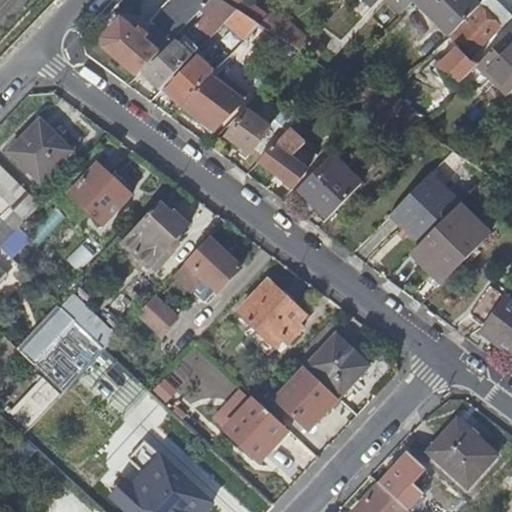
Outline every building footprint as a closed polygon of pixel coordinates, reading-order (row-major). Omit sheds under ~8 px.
[(170,39),(208,0),(170,0),(148,24),(155,29),(170,39)] [(220,0),(236,10),(245,0),(220,0)] [(258,25),(268,14),(249,0),(245,0),(236,10),(258,25)] [(415,0),(415,1),(448,35),(477,5),(471,0),(415,0)] [(484,0),(479,7),(451,36),(472,57),(511,16),(511,15),(497,0),(484,0)] [(448,35),(450,37),(451,36),(479,7),(477,5),(448,35)] [(298,53),(308,42),(273,9),(268,14),(258,25),(298,53)] [(211,74),(258,25),(236,10),(225,22),(236,32),(205,66),(198,59),(166,92),(181,106),(196,90),(211,74)] [(137,77),(171,40),(170,39),(155,29),(145,40),(123,20),(105,39),(105,47),(137,77)] [(478,65),(477,66),(508,97),(511,93),(511,92),(511,37),(508,34),(478,65)] [(160,91),(192,57),(176,43),(145,76),(160,91)] [(477,66),(478,65),(470,61),(456,47),(435,68),(455,89),(477,66)] [(242,103),(211,74),(196,90),(181,106),(214,132),(242,103)] [(366,92),(372,84),(364,79),(358,86),(366,92)] [(329,106),(321,98),(288,132),(264,157),(259,162),(293,187),(306,170),(283,154),(329,106)] [(417,128),(425,119),(402,99),(391,112),(417,128)] [(264,157),(288,132),(276,122),(271,128),(247,111),(227,138),(250,155),(254,150),(264,157)] [(73,151),(41,120),(10,152),(41,183),(73,151)] [(324,162),(331,155),(324,147),(316,155),(324,162)] [(361,185),(331,155),(324,162),(298,190),(327,219),(361,185)] [(0,249),(11,261),(30,242),(17,229),(41,206),(0,164),(0,208),(7,216),(2,220),(0,218),(0,249)] [(132,196),(98,164),(69,195),(103,226),(132,196)] [(461,205),(431,175),(393,213),(414,234),(421,227),(430,235),(455,210),(461,205)] [(160,203),(139,226),(165,250),(190,224),(177,211),(173,215),(160,203)] [(455,210),(430,235),(413,252),(443,283),(485,241),(455,210)] [(186,263),(174,276),(182,283),(194,270),(203,279),(217,293),(241,268),(209,239),(186,263)] [(66,260),(78,272),(96,255),(85,243),(66,260)] [(194,270),(182,283),(191,292),(203,279),(194,270)] [(511,278),(503,287),(511,296),(511,278)] [(282,291),(270,280),(239,312),(276,347),(307,315),(294,303),(297,300),(285,288),(282,291)] [(469,315),(472,317),(486,328),(485,329),(500,340),(496,345),(511,356),(511,302),(497,292),(491,287),(469,315)] [(156,296),(142,310),(164,331),(177,317),(156,296)] [(59,329),(66,335),(95,360),(106,349),(72,315),(59,329)] [(66,335),(36,366),(64,393),(95,360),(66,335)] [(369,366),(337,335),(306,368),(338,399),(369,366)] [(275,401),(307,431),(338,399),(306,368),(275,401)] [(28,430),(61,395),(43,377),(10,413),(28,430)] [(163,379),(153,392),(168,404),(178,392),(163,379)] [(260,461),(290,430),(257,399),(255,397),(225,429),(260,461)] [(498,456),(459,420),(429,451),(468,488),(498,456)] [(379,486),(407,511),(409,511),(408,510),(422,495),(411,485),(425,471),(408,455),(379,486)] [(112,497),(128,511),(204,511),(212,504),(162,456),(133,486),(127,481),(112,497)] [(407,511),(379,486),(354,511),(407,511)] [(511,511),(511,498),(499,511),(511,511)]
